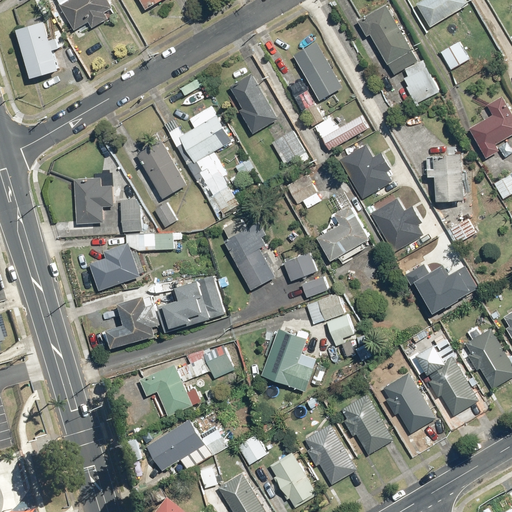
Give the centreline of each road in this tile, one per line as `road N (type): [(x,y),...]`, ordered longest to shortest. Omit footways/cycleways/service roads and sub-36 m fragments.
road 1 (secondary): [(110,511),(9,157)]
road 2 (residential): [(283,0),(9,157)]
